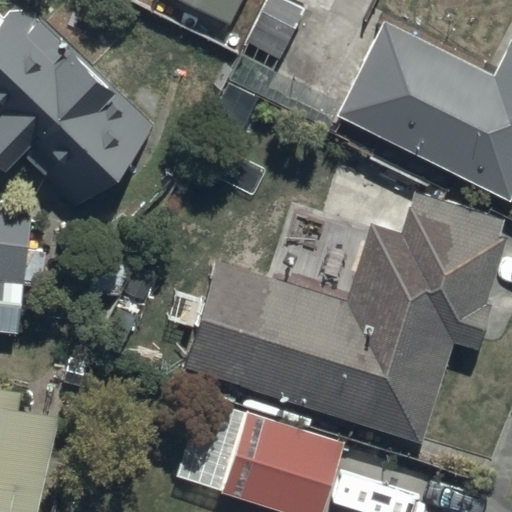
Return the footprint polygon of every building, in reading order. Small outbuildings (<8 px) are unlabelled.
[(13,147),(69,202),(148,122),(106,81),(113,74),(67,29),(64,33),(35,5),(27,13),(13,0),(5,0),(0,5),(0,148),(6,154),(13,147)] [(189,0),(225,18),(234,0),(189,0)] [(511,18),(507,16),(488,55),(377,2),(336,87),(274,57),(301,0),(254,0),(238,34),(241,35),(224,65),(331,118),(339,102),(507,183),(511,172),(511,18)] [(259,257),(224,363),(416,423),(447,324),(474,332),(488,286),(481,284),(501,219),(495,218),(499,206),(407,177),(395,215),(365,205),(340,283),(259,257)] [(0,265),(20,267),(25,190),(0,188),(0,265)] [(0,511),(28,511),(47,423),(54,424),(60,399),(11,388),(14,375),(0,371),(0,511)] [(197,383),(172,460),(313,507),(340,425),(305,414),(308,407),(241,386),(237,396),(197,383)]
